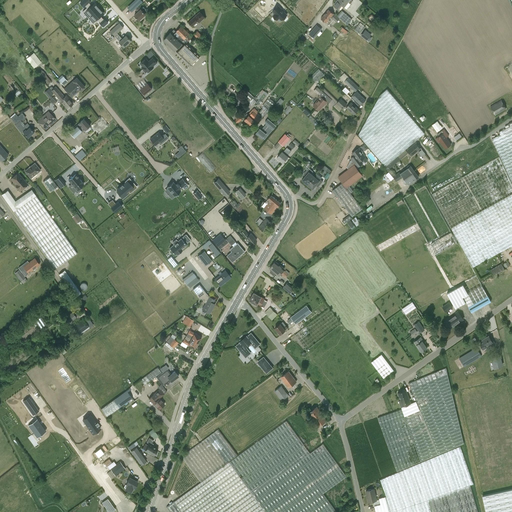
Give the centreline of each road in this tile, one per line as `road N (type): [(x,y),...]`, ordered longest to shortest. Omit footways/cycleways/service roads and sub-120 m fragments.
road 1 (secondary): [(148,511),(188,391),(236,301)]
road 2 (unclassified): [(340,420),(511,299)]
road 3 (residential): [(0,174),(157,41)]
road 4 (secondary): [(288,198),(157,41)]
road 5 (unclassified): [(340,420),(236,301)]
road 6 (unclassified): [(288,198),(319,199),(370,98)]
road 7 (residential): [(0,197),(72,299)]
